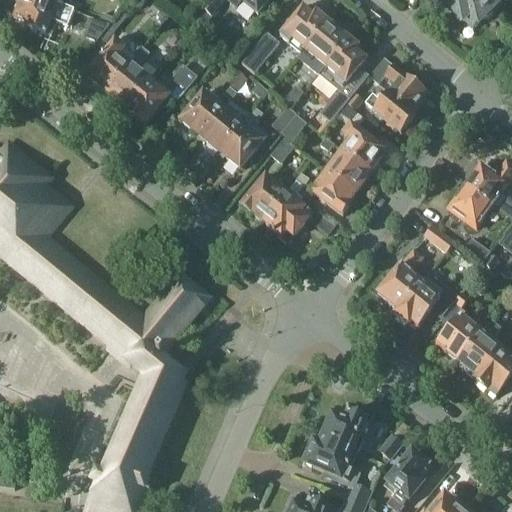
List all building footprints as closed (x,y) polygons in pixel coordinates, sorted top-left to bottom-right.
[(76,15),(59,8),(41,0),(17,0),(16,4),(18,7),(16,12),(17,13),(16,15),(18,19),(31,24),(29,29),(48,37),(53,24),(69,31),(76,15)] [(149,0),(136,0),(132,5),(140,11),(149,0)] [(225,3),(221,0),(210,0),(202,10),(202,11),(212,18),(225,3)] [(227,0),(238,9),(243,3),(258,16),(270,2),(268,0),(227,0)] [(493,11),(494,10),(484,0),(440,0),(447,7),(464,23),(465,22),(473,30),(483,20),(488,20),(493,16),(493,11)] [(484,0),(494,10),(503,2),(507,2),(508,0),(484,0)] [(292,44),(303,53),(327,24),(316,14),(314,17),(304,9),(280,38),(290,46),(292,44)] [(116,17),(103,11),(99,20),(113,26),(116,17)] [(212,18),(202,11),(189,28),(198,35),(212,18)] [(110,29),(108,28),(96,23),(93,22),(87,39),(96,43),(98,43),(110,29)] [(303,53),(325,71),(349,42),(338,33),(340,30),(331,23),(329,25),(327,24),(303,53)] [(255,77),(280,46),(267,36),(243,66),(255,77)] [(104,92),(107,95),(136,60),(113,41),(102,55),(104,56),(102,57),(103,58),(88,76),(88,79),(97,87),(98,88),(102,92),(104,92)] [(345,87),(359,70),(367,61),(357,52),(359,50),(349,42),(325,71),(321,76),(340,93),(320,117),(331,126),(337,118),(347,107),(355,96),(345,87)] [(124,109),(126,110),(151,81),(141,73),(148,65),(145,63),(151,56),(143,50),(136,60),(107,95),(116,102),(117,105),(121,108),(124,109)] [(389,95),(413,115),(428,96),(405,77),(405,78),(394,68),(393,68),(385,61),(369,79),(380,87),(387,79),(396,87),(389,95)] [(151,81),(126,110),(128,112),(130,115),(135,119),(136,119),(138,120),(136,122),(144,129),(176,90),(183,97),(198,79),(190,74),(183,82),(176,77),(164,91),(151,81)] [(248,82),(241,76),(223,98),(230,104),(248,82)] [(249,83),(248,82),(230,104),(237,109),(251,93),(249,83)] [(201,140),(224,111),(204,95),(181,123),(184,125),(185,128),(189,131),(192,132),(201,140)] [(413,115),(389,95),(384,102),(380,99),(378,101),(373,97),(366,106),(374,113),(374,114),(401,136),(405,132),(408,130),(412,126),(413,122),(417,117),(413,115)] [(363,103),(355,96),(347,107),(354,113),(363,103)] [(250,120),(230,104),(224,111),(201,140),(211,148),(212,150),(217,154),(219,154),(220,155),(221,156),(250,120)] [(351,143),(342,155),(343,155),(344,154),(371,175),(373,173),(375,171),(379,167),(379,165),(386,156),(385,153),(366,138),(367,137),(358,130),(364,121),(354,113),(347,107),(337,118),(350,129),(343,137),(351,143)] [(288,110),(272,129),(281,136),(291,125),(297,117),(288,110)] [(220,155),(231,164),(232,166),(236,169),(238,170),(240,172),(263,144),(262,144),(268,137),(258,129),(261,125),(259,123),(264,117),(256,111),(251,118),(251,119),(250,120),(221,156),(220,155)] [(311,129),(297,117),(291,125),(305,136),(311,129)] [(335,146),(327,140),(321,148),(329,154),(335,146)] [(294,149),(285,141),(271,158),(281,166),(294,149)] [(181,388),(184,380),(174,371),(162,361),(165,358),(162,355),(207,301),(181,279),(142,326),(136,321),(138,317),(46,241),(44,244),(38,239),(63,210),(41,192),(48,184),(10,152),(0,162),(0,255),(112,347),(114,345),(120,350),(117,354),(146,378),(103,478),(98,475),(94,483),(100,485),(92,503),(89,510),(94,511),(141,511),(151,491),(150,491),(149,493),(144,491),(149,480),(146,479),(185,390),(181,388)] [(342,155),(328,174),(356,196),(358,193),(361,192),(364,188),(364,185),(371,175),(344,154),(343,155),(342,155)] [(481,167),(465,190),(492,210),(511,182),(511,168),(507,165),(502,172),(496,168),(491,175),(481,167)] [(356,196),(328,174),(312,195),(343,218),(350,209),(348,207),(348,206),(351,204),(354,200),(355,198),(356,196)] [(310,181),(302,175),(296,182),(305,188),(310,181)] [(262,222),(263,223),(285,197),(288,193),(275,182),(272,186),(264,180),(241,208),(250,216),(252,213),(254,215),(254,217),(259,221),(262,222)] [(492,210),(465,190),(449,212),(477,231),(492,210)] [(285,197),(263,223),(265,224),(266,227),(271,231),(273,231),(275,232),(273,235),(288,247),(308,222),(328,238),(335,230),(288,193),(285,197)] [(432,228),(425,239),(447,255),(454,245),(432,228)] [(477,258),(476,259),(483,264),(491,254),(472,241),(466,250),(477,258)] [(395,316),(397,317),(422,286),(408,275),(421,259),(413,253),(378,296),(395,310),(395,311),(397,313),(395,316)] [(499,264),(492,258),(484,267),(492,273),(499,264)] [(466,281),(458,291),(463,295),(471,285),(466,281)] [(422,286),(397,317),(408,327),(410,324),(417,330),(431,314),(441,301),(422,286)] [(463,296),(455,306),(442,323),(451,330),(462,317),(465,314),(462,312),(470,301),(463,296)] [(462,317),(451,330),(438,346),(459,364),(497,318),(495,316),(481,333),(462,317)] [(465,373),(476,382),(500,353),(502,350),(489,340),(503,323),(497,318),(459,364),(467,371),(465,373)] [(511,363),(500,353),(476,382),(496,399),(511,379),(511,363)] [(358,443),(367,447),(376,424),(348,412),(347,415),(336,410),(333,416),(332,416),(331,419),(332,419),(323,440),(354,453),(358,443)] [(368,509),(368,508),(374,495),(355,487),(360,475),(347,469),(354,453),(323,440),(318,437),(315,444),(314,443),(313,446),(314,446),(305,466),(334,478),(334,479),(337,480),(338,480),(337,483),(352,489),(347,500),(368,509)] [(371,450),(366,459),(386,467),(403,447),(393,438),(380,453),(371,450)] [(388,505),(396,511),(401,511),(434,473),(427,467),(428,467),(426,465),(425,465),(413,455),(387,486),(397,494),(388,505)] [(17,482),(0,479),(0,489),(15,492),(17,482)] [(463,511),(445,497),(433,511),(463,511)] [(336,511),(310,501),(309,503),(298,498),(294,507),(292,508),(289,511),(336,511)] [(366,511),(368,509),(347,500),(342,511),(366,511)]
